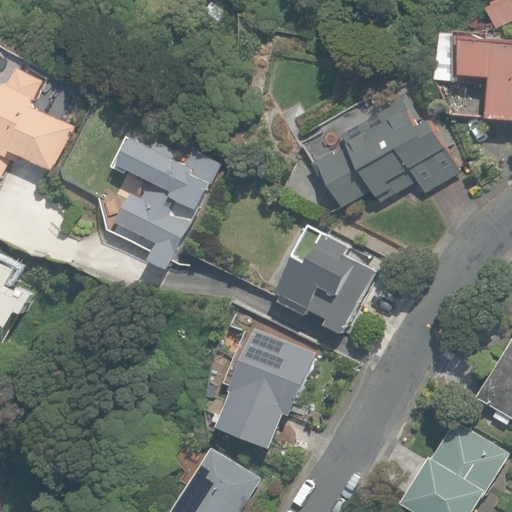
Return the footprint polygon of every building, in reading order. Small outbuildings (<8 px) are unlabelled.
[(488,6),(497,28),(511,21),(511,0),(496,0),(494,1),(495,4),(488,6)] [(492,117),(511,119),(511,41),(493,41),(494,33),(448,30),(437,79),(486,84),(487,77),(495,77),(492,117)] [(0,184),(14,158),(24,163),(28,156),(56,170),(78,125),(40,107),(38,98),(47,80),(20,67),(10,86),(0,88),(0,184)] [(343,201),(347,208),(377,189),(385,201),(421,180),(429,192),(463,172),(449,148),(455,144),(445,129),(441,131),(434,120),(422,127),(419,121),(423,119),(408,94),(391,104),(393,107),(332,144),(336,151),(316,163),(340,203),(343,201)] [(153,258),(171,267),(226,166),(197,151),(189,165),(175,158),(179,150),(160,140),(155,149),(132,137),(117,166),(152,185),(146,197),(135,191),(119,220),(161,243),(153,258)] [(67,163),(71,178),(88,173),(84,159),(67,163)] [(347,332),(380,270),(354,256),(359,247),(330,231),(313,262),(299,254),(280,290),(284,293),(280,300),(309,315),(313,307),(333,317),(330,323),(347,332)] [(0,339),(1,341),(8,324),(14,326),(21,311),(27,314),(38,293),(22,286),(20,290),(10,285),(18,269),(0,260),(0,339)] [(222,426),(275,447),(289,412),(295,414),(320,352),(319,352),(260,328),(258,333),(250,330),(238,359),(245,362),(234,390),(236,390),(222,426)] [(511,342),(479,398),(511,417),(511,342)] [(407,502),(422,511),(477,511),(511,455),(511,451),(459,419),(437,456),(435,455),(407,502)] [(243,511),(266,477),(216,446),(174,511),(243,511)]
